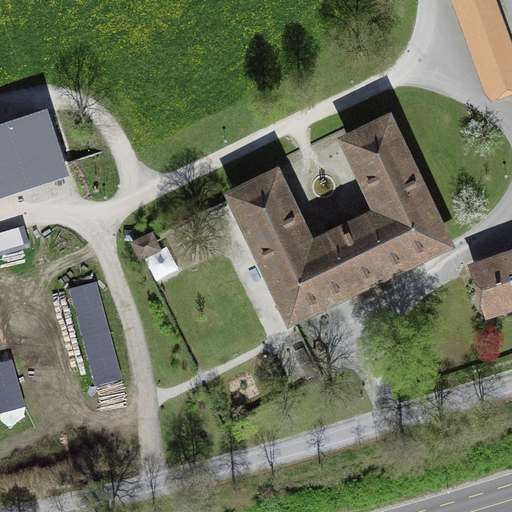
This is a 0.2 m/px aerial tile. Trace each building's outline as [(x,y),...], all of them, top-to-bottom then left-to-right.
[(511,96),(511,38),(499,0),(451,0),(487,105),(511,96)] [(0,193),(62,173),(44,116),(0,130),(0,193)] [(275,178),(234,198),(291,318),(295,316),(356,287),(363,284),(364,284),(368,282),(373,280),(372,279),(380,276),(441,246),(445,244),(443,241),(442,241),(389,128),(387,123),(347,143),(382,216),(309,250),(275,178)] [(24,226),(0,232),(0,251),(29,243),(24,226)] [(151,239),(136,246),(141,257),(156,249),(151,239)] [(500,261),(475,270),(489,312),(511,304),(511,249),(506,251),(498,254),(500,261)] [(99,279),(71,285),(94,385),(122,378),(99,279)] [(0,412),(26,405),(0,310),(0,412)]
